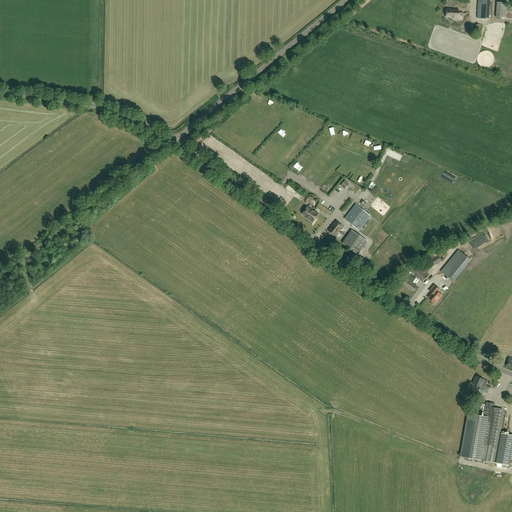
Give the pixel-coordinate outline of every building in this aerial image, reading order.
[(478,0),(478,18),(490,18),(491,0),(478,0)] [(497,3),(496,18),(506,18),(507,4),(497,3)] [(447,13),(446,18),(463,19),(463,13),(458,13),(459,9),(447,9),(447,10),(446,10),(446,11),(445,13),(446,13),(447,13)] [(320,166),(316,170),(321,175),(324,171),(320,166)] [(337,173),(334,177),(339,182),(342,177),(337,173)] [(349,184),(345,181),(341,186),(346,189),(349,184)] [(373,206),(384,216),(391,208),(379,199),(373,206)] [(360,231),(371,217),(356,205),(345,219),(360,231)] [(315,210),(314,212),(308,207),(302,214),(307,218),(307,219),(312,223),(319,213),(315,210)] [(335,237),(343,227),(336,222),(328,231),(335,237)] [(367,242),(352,231),(343,243),(358,254),(367,242)] [(488,242),(495,238),(492,231),(484,235),(488,242)] [(453,282),(471,260),(458,250),(440,272),(453,282)] [(442,261),(435,251),(424,258),(430,268),(442,261)] [(411,271),(423,282),(429,274),(427,273),(430,269),(420,261),(416,265),(411,271)] [(418,287),(407,279),(403,285),(414,293),(418,287)] [(442,295),(438,292),(440,290),(435,285),(430,291),(432,293),(428,298),(435,303),(442,295)] [(477,376),(473,384),(480,388),(480,389),(483,391),(488,381),(477,376)] [(511,450),(511,435),(501,433),(505,410),(494,408),(495,403),(486,402),(484,415),(468,412),(460,457),(496,463),(509,466),(511,450)]
